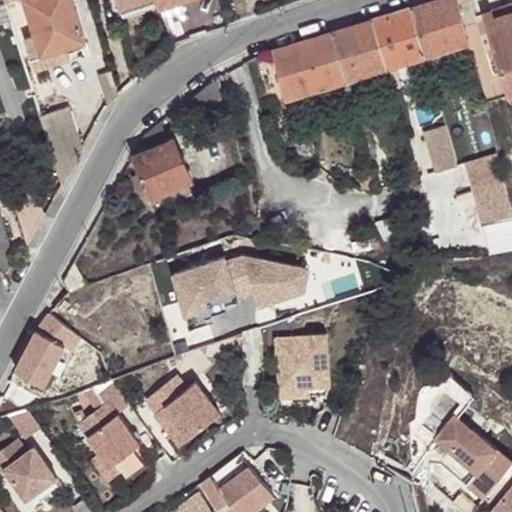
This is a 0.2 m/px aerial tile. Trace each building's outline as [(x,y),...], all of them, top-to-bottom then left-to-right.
[(42,58),(69,49),(86,44),(71,0),(24,0),(35,37),(40,54),(42,58)] [(138,0),(118,7),(119,11),(154,0),(138,0)] [(179,0),(161,7),(164,16),(185,9),(182,0),(179,0)] [(459,0),(428,0),(416,4),(429,55),(469,41),(471,40),(466,25),(459,0)] [(511,3),(486,11),(488,18),(511,12),(511,3)] [(416,4),(375,17),(387,68),(429,55),(416,4)] [(471,40),(469,41),(472,52),(477,50),(491,99),(511,93),(511,12),(488,18),(466,25),(471,40)] [(375,17),(338,28),(349,80),(387,68),(375,17)] [(338,28),(277,46),(290,92),(292,94),(349,80),(338,28)] [(72,59),(69,49),(42,58),(40,54),(35,37),(26,38),(35,66),(36,71),(72,59)] [(108,102),(118,92),(111,69),(98,73),(108,102)] [(205,113),(223,100),(215,76),(209,77),(189,96),(205,113)] [(42,120),(63,186),(85,147),(72,110),(42,120)] [(143,132),(132,154),(164,138),(156,123),(143,132)] [(451,138),(447,124),(424,131),(433,160),(451,138)] [(423,131),(414,132),(421,169),(429,168),(423,131)] [(164,138),(132,154),(140,174),(132,178),(138,191),(146,187),(150,193),(190,175),(173,135),(164,138)] [(457,163),(451,138),(433,160),(437,169),(457,163)] [(511,213),(511,202),(499,152),(466,162),(482,223),(511,213)] [(361,187),(378,187),(372,169),(357,174),(361,187)] [(25,245),(46,213),(36,183),(8,190),(25,245)] [(511,213),(482,223),(492,256),(511,250),(511,213)] [(311,288),(314,263),(244,252),(172,274),(190,329),(215,321),(211,309),(227,304),(224,294),(239,289),(240,293),(256,288),(261,304),(311,288)] [(62,278),(67,289),(86,283),(73,260),(62,278)] [(42,384),(63,343),(74,348),(81,336),(84,330),(48,312),(36,329),(15,370),(42,384)] [(328,333),(277,337),(281,389),(311,386),(332,385),(328,333)] [(172,378),(183,391),(188,387),(178,373),(172,378)] [(172,378),(147,398),(158,412),(166,406),(191,436),(222,411),(197,380),(188,387),(183,391),(172,378)] [(84,390),(98,409),(80,423),(89,435),(111,466),(115,462),(141,444),(119,413),(130,404),(113,379),(84,390)] [(311,386),(281,389),(282,398),(312,395),(311,386)] [(158,412),(155,414),(180,445),(191,436),(166,406),(158,412)] [(10,414),(27,437),(41,428),(27,409),(10,414)] [(511,453),(464,415),(438,449),(438,464),(452,464),(491,495),(511,469),(511,453)] [(111,466),(89,435),(81,441),(108,480),(121,471),(115,462),(111,466)] [(20,438),(14,442),(23,455),(29,451),(20,438)] [(23,455),(14,442),(0,451),(0,472),(6,469),(27,499),(58,477),(36,446),(29,451),(23,455)] [(252,511),(273,494),(250,467),(220,490),(211,477),(201,485),(218,509),(228,502),(235,511),(213,511),(201,492),(174,511),(252,511)] [(511,511),(511,494),(497,511),(511,511)]
